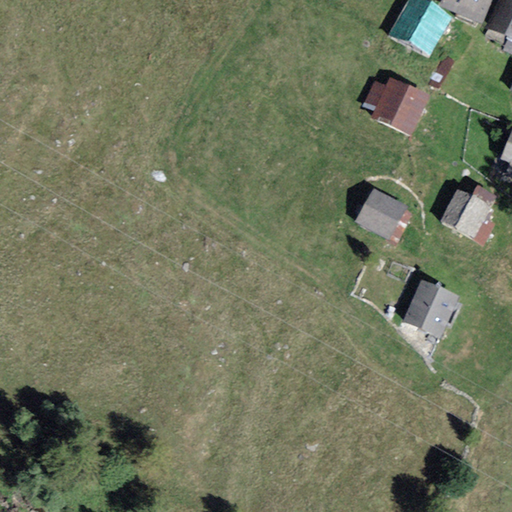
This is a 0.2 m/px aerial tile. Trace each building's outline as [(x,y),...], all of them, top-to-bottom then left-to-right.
[(450,22),(412,0),(391,37),(428,59),(450,22)] [(489,0),(448,0),(445,7),(479,22),(489,0)] [(511,0),(503,0),(491,29),(511,37),(511,44),(508,52),(511,53),(511,0)] [(428,105),(388,86),(385,93),(375,88),(364,110),(414,134),(428,105)] [(409,212),(372,194),(357,226),(394,244),(409,212)] [(493,213),(454,195),(440,224),(479,242),(493,213)] [(453,305),(421,289),(404,323),(436,339),(453,305)]
